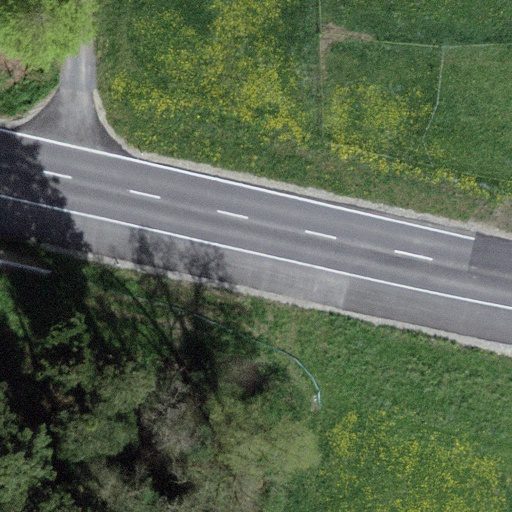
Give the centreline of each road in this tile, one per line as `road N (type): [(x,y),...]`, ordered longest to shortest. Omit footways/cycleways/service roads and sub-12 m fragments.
road 1 (secondary): [(511,274),(0,161)]
road 2 (track): [(73,0),(81,179)]
